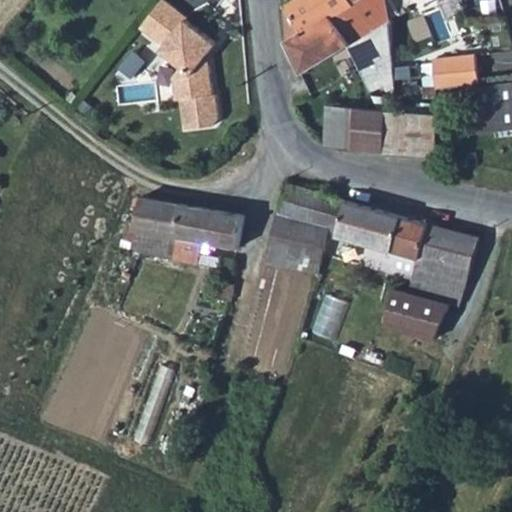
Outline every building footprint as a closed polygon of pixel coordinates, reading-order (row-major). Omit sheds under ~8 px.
[(193,12),(178,0),(163,0),(146,22),(169,41),(166,45),(187,61),(178,72),(181,94),(218,90),(214,61),(207,55),(221,38),(192,14),(193,12)] [(347,44),(331,15),(355,2),(353,0),(290,0),(284,4),(287,43),(303,69),(347,44)] [(400,13),(391,0),(357,0),(355,2),(331,15),(347,44),(350,49),(360,66),(373,89),(385,82),(388,89),(395,85),(395,77),(390,37),(388,20),(400,13)] [(436,73),(437,86),(481,80),(476,47),(435,53),(435,59),(436,73)] [(422,61),(423,74),(436,73),(435,59),(422,61)] [(511,80),(472,85),(478,131),(511,126),(511,80)] [(218,90),(181,94),(184,125),(212,121),(220,114),(218,90)] [(354,143),(357,104),(328,102),(325,139),(354,143)] [(385,146),(387,107),(357,104),(354,143),(385,146)] [(396,107),(387,107),(385,146),(435,152),(439,111),(396,107)] [(450,164),(463,164),(462,148),(449,149),(450,164)] [(286,180),(278,211),(330,226),(339,229),(348,198),(286,180)] [(174,233),(239,245),(243,214),(142,198),(137,226),(130,224),(125,238),(138,241),(137,249),(171,254),(174,233)] [(459,303),(481,234),(348,198),(339,229),(338,232),(417,255),(408,287),(459,303)] [(278,211),(272,231),(325,243),(330,226),(278,211)] [(268,255),(319,269),(325,243),(272,231),(268,255)] [(443,301),(395,290),(386,327),(435,338),(443,301)] [(315,333),(339,338),(346,298),(322,294),(315,333)]
